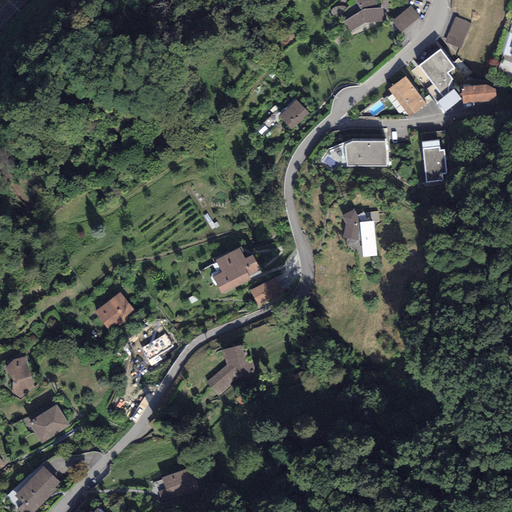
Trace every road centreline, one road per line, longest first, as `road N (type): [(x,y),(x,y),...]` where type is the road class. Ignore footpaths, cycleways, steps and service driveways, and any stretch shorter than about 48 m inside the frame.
road 1 (residential): [(59,511),(141,424),(187,350),(303,289),(307,268),(290,208),(290,173),(331,119)]
road 2 (residential): [(331,119),(415,123),(511,112)]
road 3 (residential): [(331,119),(420,41),(441,0)]
